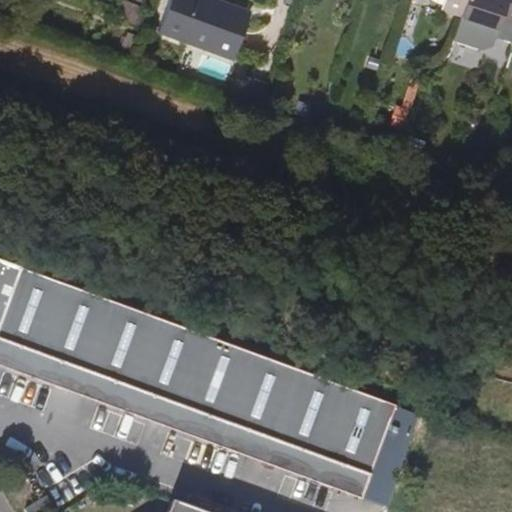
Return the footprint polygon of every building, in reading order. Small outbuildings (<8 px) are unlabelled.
[(244,17),(247,10),(218,0),(169,0),(158,31),(188,42),(191,32),(237,49),(248,19),(244,17)] [(461,16),(466,0),(429,0),(434,5),(444,10),(461,16)] [(511,0),(466,0),(461,16),(499,29),(504,17),(511,20),(511,0)] [(233,59),(237,49),(191,32),(188,42),(233,59)] [(388,401),(0,261),(0,367),(296,475),(353,495),(388,401)] [(22,509),(23,511),(50,511),(51,511),(42,497),(22,509)] [(190,511),(163,502),(159,511),(190,511)]
